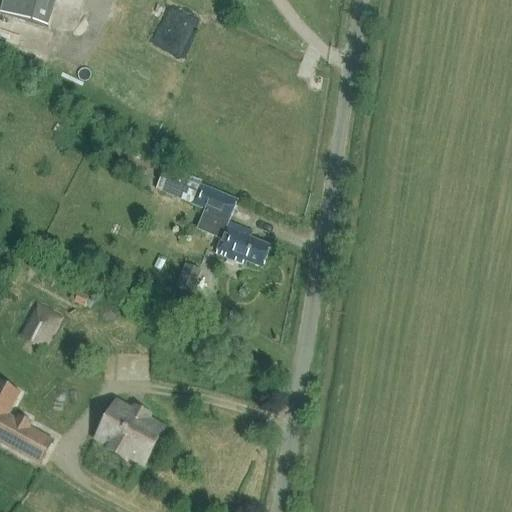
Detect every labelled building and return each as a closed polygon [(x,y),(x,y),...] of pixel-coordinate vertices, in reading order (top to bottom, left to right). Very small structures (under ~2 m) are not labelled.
[(0,13),(49,28),(57,0),(3,0),(0,13)] [(156,46),(188,57),(202,17),(169,6),(156,46)] [(156,190),(192,205),(202,181),(166,166),(156,190)] [(251,234),(228,224),(237,202),(200,187),(192,205),(207,211),(199,230),(222,239),(216,254),(244,266),(245,263),(261,270),(270,248),(249,240),(251,234)] [(201,275),(185,268),(176,288),(192,295),(201,275)] [(39,305),(33,313),(19,337),(43,351),(57,327),(62,319),(39,305)] [(7,417),(19,394),(0,383),(0,443),(40,465),(53,442),(29,429),(31,425),(19,418),(17,422),(7,417)] [(152,417),(133,407),(129,413),(117,406),(100,438),(114,446),(112,449),(126,457),(128,454),(142,462),(160,429),(148,423),(152,417)]
